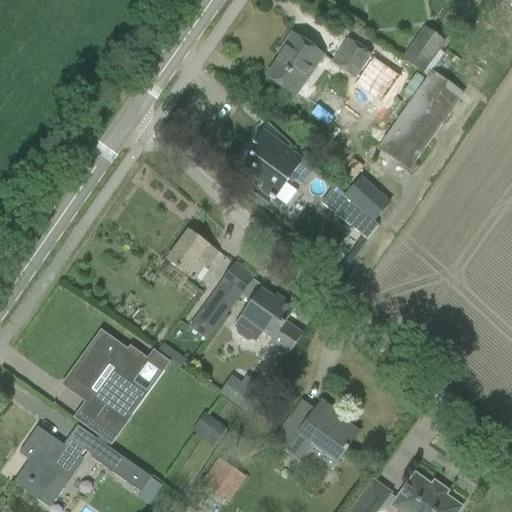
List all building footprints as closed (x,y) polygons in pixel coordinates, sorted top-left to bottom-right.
[(400,60),(422,75),(445,43),(423,27),(400,60)] [(283,47),(286,49),(265,79),(294,98),(323,57),(291,35),(283,47)] [(332,64),(353,79),(369,56),(348,41),(332,64)] [(389,134),(378,150),(407,171),(419,155),(462,95),(432,74),(389,134)] [(251,155),(241,169),(264,187),(260,192),(273,202),(274,199),(285,207),(296,192),(285,185),(302,161),(261,132),(252,145),(260,150),(254,158),(251,155)] [(351,162),(340,178),(351,186),(362,169),(351,162)] [(388,205),(360,179),(344,197),(372,223),(388,205)] [(372,223),(344,197),(333,188),(320,205),(366,242),(377,228),(372,223)] [(166,262),(182,274),(192,282),(202,268),(206,270),(218,254),(188,232),(166,262)] [(220,286),(191,330),(209,343),(239,299),(242,296),(253,280),(235,266),(223,282),(220,286)] [(269,344),(287,357),(302,336),(284,324),(294,310),(281,301),(279,304),(259,290),(241,317),(232,329),(234,330),(235,336),(245,343),(250,342),(254,345),(263,333),(272,339),(269,344)] [(102,336),(71,379),(95,396),(76,422),(72,419),(72,420),(110,447),(129,421),(112,408),(146,360),(129,347),(126,351),(100,331),(99,333),(102,336)] [(163,346),(157,353),(167,360),(180,369),(184,363),(186,361),(163,346)] [(218,395),(246,414),(263,390),(245,378),(240,384),(230,378),(218,395)] [(346,449),(356,435),(330,416),(328,419),(316,410),(314,413),(301,405),(274,443),(299,461),(312,444),(338,462),(347,449),(346,449)] [(191,433),(213,448),(226,429),(204,414),(191,433)] [(49,511),(83,461),(36,429),(18,455),(28,462),(12,485),(49,511)] [(150,480),(93,439),(84,452),(91,457),(89,459),(140,495),(150,480)] [(199,485),(226,505),(245,479),(217,460),(199,485)] [(444,497),(447,493),(433,484),(431,487),(414,476),(390,509),(394,511),(458,511),(460,509),(444,497)] [(350,511),(377,511),(390,495),(372,482),(350,511)]
